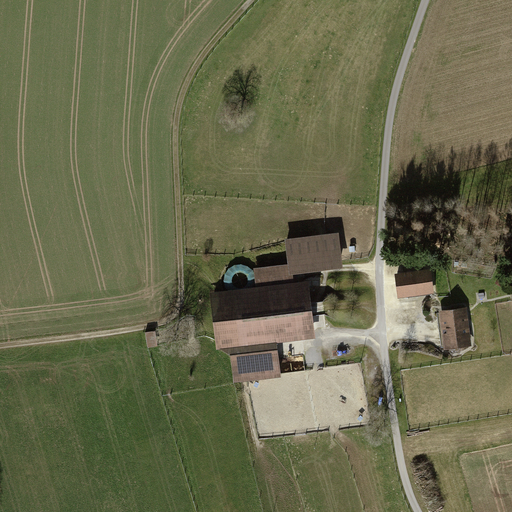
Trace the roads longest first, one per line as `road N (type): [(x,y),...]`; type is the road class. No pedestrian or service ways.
road 1 (unclassified): [(419,511),(398,454),(378,266),(389,106),(426,0)]
road 2 (track): [(0,342),(178,312),(192,76),(256,0)]
